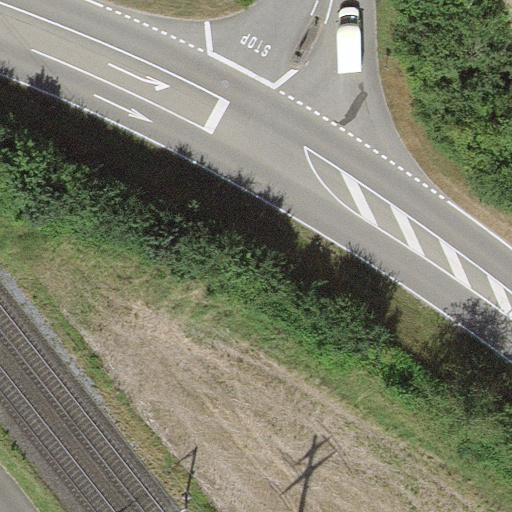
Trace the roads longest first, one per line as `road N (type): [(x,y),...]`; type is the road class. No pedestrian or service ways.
road 1 (primary): [(260,139),(511,305)]
road 2 (primary): [(0,19),(125,70),(260,139)]
road 3 (residential): [(260,139),(325,0)]
